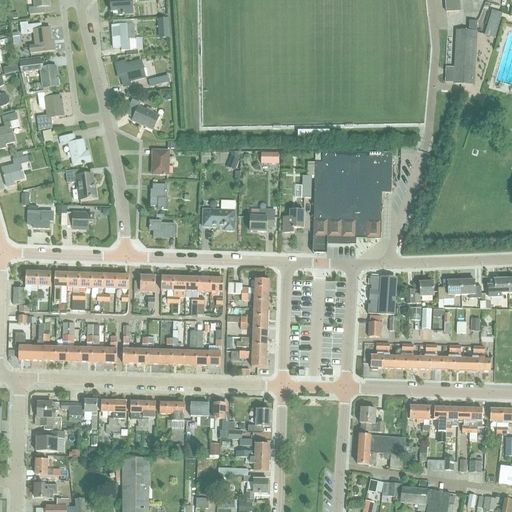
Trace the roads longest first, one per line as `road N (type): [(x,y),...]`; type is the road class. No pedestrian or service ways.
road 1 (residential): [(389,264),(423,151),(436,57),(433,0)]
road 2 (residential): [(19,378),(282,386)]
road 3 (residential): [(511,394),(346,389)]
road 4 (residential): [(286,262),(127,257)]
road 5 (residential): [(105,115),(127,257)]
road 6 (residential): [(105,115),(76,113),(63,5)]
road 7 (residential): [(346,389),(353,264)]
road 8 (residential): [(127,257),(2,253)]
road 9 (residential): [(282,386),(278,511)]
road 10 (residential): [(286,262),(282,386)]
road 11 (residential): [(336,511),(346,389)]
road 12 (residential): [(389,264),(511,259)]
